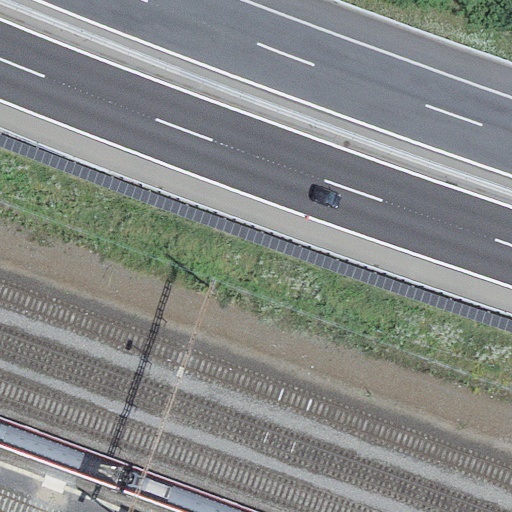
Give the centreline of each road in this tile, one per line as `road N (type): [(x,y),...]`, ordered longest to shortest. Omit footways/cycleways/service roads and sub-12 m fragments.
road 1 (motorway): [(0,60),(511,248)]
road 2 (motorway): [(511,136),(141,0)]
